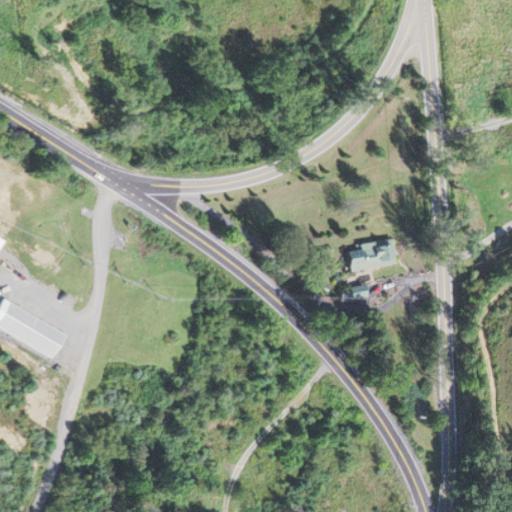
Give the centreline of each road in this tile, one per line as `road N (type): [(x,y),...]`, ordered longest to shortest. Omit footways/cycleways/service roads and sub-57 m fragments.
road 1 (secondary): [(423,511),(384,430),(324,350),(236,266),(0,106)]
road 2 (primary): [(445,511),(446,270),(425,0)]
road 3 (residential): [(108,174),(200,190),(268,178),(328,142),(388,78),(412,0)]
